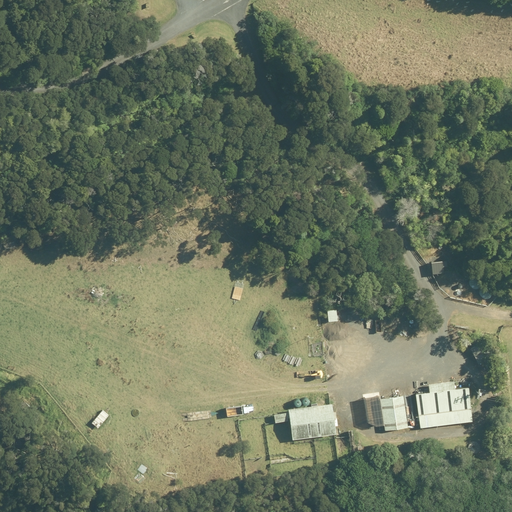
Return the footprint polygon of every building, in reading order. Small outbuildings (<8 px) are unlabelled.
[(444,261),(433,262),(434,274),(445,273),(444,261)] [(338,309),(329,310),(330,322),(339,321),(338,309)] [(406,353),(403,343),(408,341),(405,330),(380,337),(384,349),(391,347),(394,356),(406,353)] [(483,353),(476,356),(480,364),(487,360),(483,353)] [(416,394),(421,427),(474,420),(470,387),(416,394)] [(387,430),(409,427),(405,395),(382,399),(387,430)] [(330,402),(290,408),(290,411),(295,440),(335,434),(339,433),(334,402),(330,402)] [(289,412),(275,414),(277,423),(290,421),(289,412)] [(369,453),(363,451),(361,458),(366,460),(369,453)]
